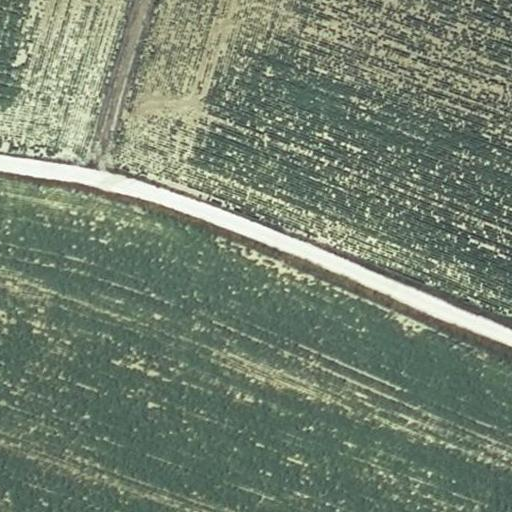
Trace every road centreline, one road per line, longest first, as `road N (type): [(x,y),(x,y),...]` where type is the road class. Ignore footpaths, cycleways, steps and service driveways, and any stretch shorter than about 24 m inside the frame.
road 1 (unclassified): [(511,335),(216,218)]
road 2 (track): [(216,218),(0,168)]
